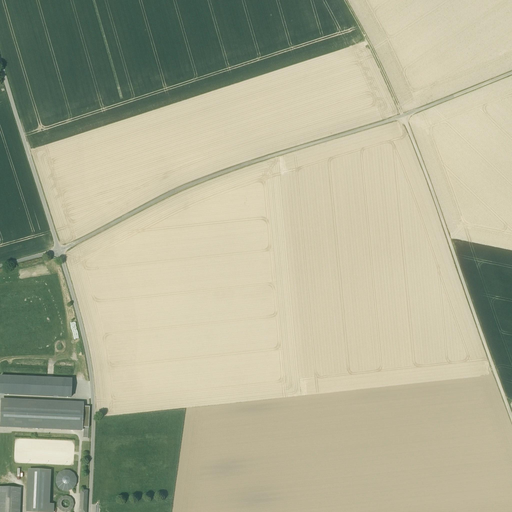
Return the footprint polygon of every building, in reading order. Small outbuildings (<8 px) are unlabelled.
[(0,377),(0,394),(71,398),(71,381),(0,377)] [(1,401),(0,428),(81,431),(81,428),(82,407),(82,405),(1,401)] [(28,471),(26,511),(52,511),(53,507),(48,506),(50,472),(28,471)] [(59,488),(63,490),(68,491),(72,489),(75,485),(75,480),(73,475),(69,473),(64,472),(60,475),(57,479),(57,483),(59,488)] [(0,511),(18,511),(20,489),(0,488),(0,511)] [(79,511),(86,511),(87,491),(81,491),(79,511)] [(61,511),(63,511),(67,511),(69,511),(72,509),(73,505),(72,501),(70,498),(66,497),(62,498),(59,501),(58,504),(59,508),(61,511)]
